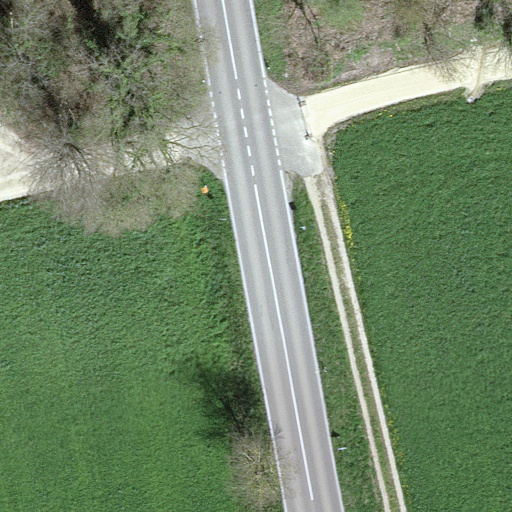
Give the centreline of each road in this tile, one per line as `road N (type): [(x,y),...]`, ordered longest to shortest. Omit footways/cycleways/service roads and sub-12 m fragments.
road 1 (track): [(0,186),(511,61)]
road 2 (secondary): [(226,0),(319,511)]
road 3 (track): [(400,511),(295,114)]
